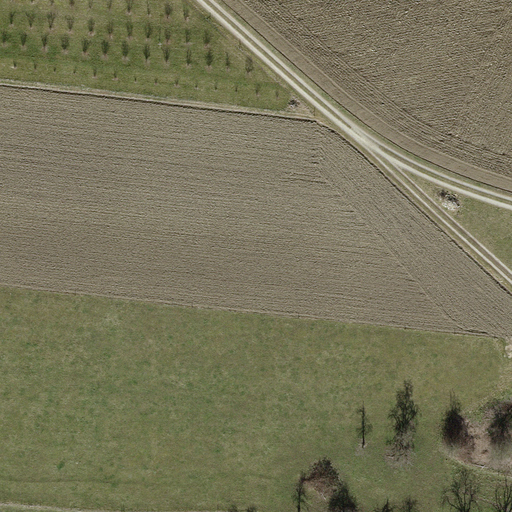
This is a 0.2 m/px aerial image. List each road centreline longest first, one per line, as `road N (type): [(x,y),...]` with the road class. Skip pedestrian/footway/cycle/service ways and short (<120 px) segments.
road 1 (track): [(206,0),(361,139),(442,184),(511,204)]
road 2 (track): [(361,139),(511,279)]
